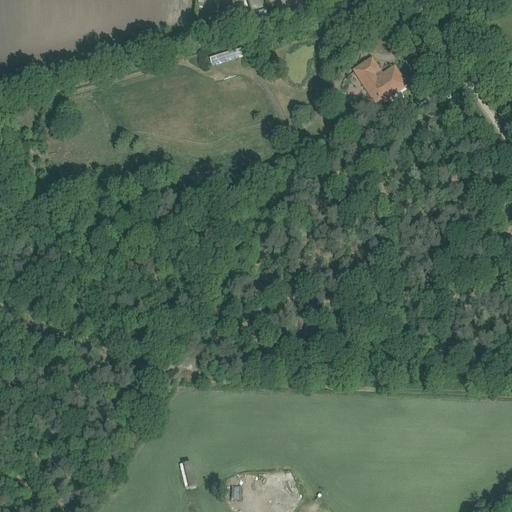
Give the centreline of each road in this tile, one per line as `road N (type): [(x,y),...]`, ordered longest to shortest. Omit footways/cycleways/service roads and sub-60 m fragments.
road 1 (track): [(0,308),(137,370),(205,381),(511,393)]
road 2 (track): [(309,121),(183,377),(96,511)]
road 3 (unclassified): [(0,93),(326,0)]
road 4 (track): [(411,0),(511,147)]
